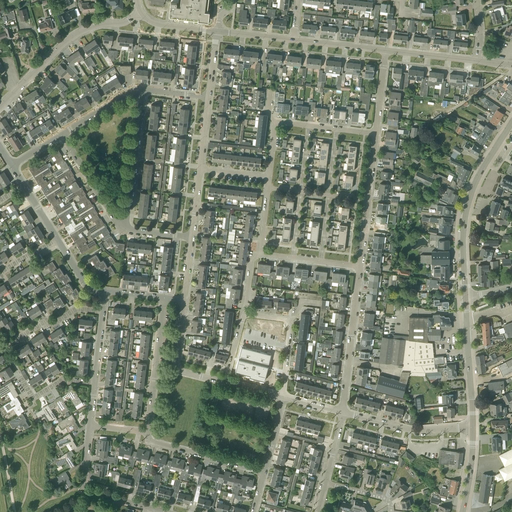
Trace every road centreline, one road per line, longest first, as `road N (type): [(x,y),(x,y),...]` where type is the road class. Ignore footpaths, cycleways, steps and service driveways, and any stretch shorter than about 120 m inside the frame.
road 1 (tertiary): [(464,296),(464,217),(475,180),(511,121)]
road 2 (residential): [(0,106),(71,36),(140,12)]
road 3 (residential): [(342,411),(359,266)]
road 4 (residential): [(125,229),(141,89)]
road 5 (residential): [(147,432),(162,298)]
road 6 (tertiary): [(473,428),(464,296)]
road 7 (residential): [(468,428),(414,429),(342,411)]
road 8 (residential): [(264,471),(152,442),(147,432)]
road 9 (residential): [(283,396),(290,320),(243,313)]
road 10 (residential): [(225,382),(175,369),(184,300)]
